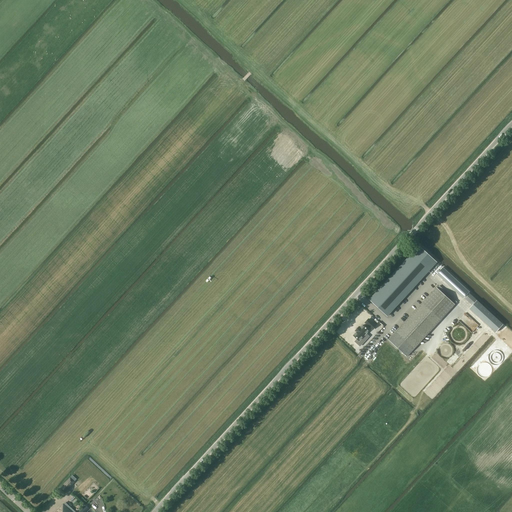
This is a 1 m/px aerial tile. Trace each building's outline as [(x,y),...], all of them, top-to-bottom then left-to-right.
[(413,252),(369,300),(387,316),(431,268),(437,262),(419,246),(413,252)] [(443,267),(437,274),(464,298),(469,292),(443,267)] [(407,356),(454,304),(436,287),(388,339),(407,356)] [(477,301),(469,309),(495,333),(503,324),(477,301)] [(376,326),(368,319),(365,323),(366,324),(369,327),(372,329),(376,326)] [(360,340),(369,330),(367,329),(369,327),(366,324),(364,326),(363,325),(360,328),(359,327),(355,331),(357,332),(354,335),(358,339),(355,342),(360,346),(363,343),(360,340)] [(70,477),(59,489),(64,494),(75,481),(70,477)]
